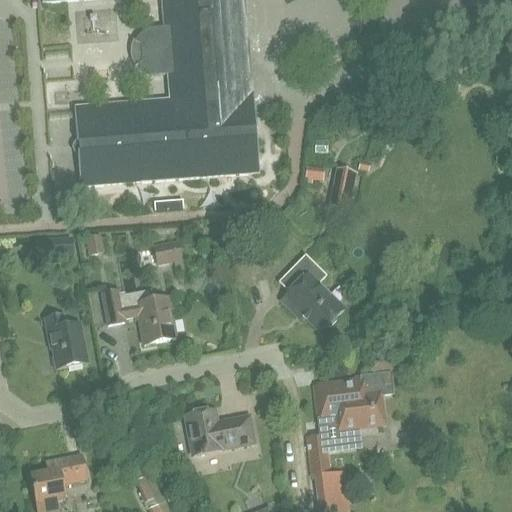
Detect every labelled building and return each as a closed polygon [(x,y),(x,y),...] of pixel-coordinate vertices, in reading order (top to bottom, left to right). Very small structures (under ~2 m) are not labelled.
[(42,0),(43,4),(88,0),(165,0),(166,2),(162,2),(166,44),(155,48),(154,46),(148,48),(133,41),(133,42),(142,46),(143,62),(135,67),(136,68),(152,57),(162,59),(163,75),(168,74),(171,101),(75,109),(77,143),(80,143),(80,154),(78,154),(81,188),(261,174),(254,94),(253,94),(244,0),(42,0)] [(324,171),(306,168),(304,181),(322,183),(324,171)] [(347,215),(347,213),(349,202),(352,203),(358,175),(335,170),(327,210),(347,215)] [(182,203),(153,206),(153,215),(182,212),(182,203)] [(104,255),(100,237),(85,240),(89,259),(104,255)] [(74,260),(72,239),(34,242),(36,263),(74,260)] [(179,243),(152,248),(156,269),(182,264),(179,243)] [(327,278),(306,258),(279,285),(290,296),(283,304),(297,318),(300,315),(321,335),(344,312),(319,287),(327,278)] [(149,293),(123,298),(123,295),(119,296),(118,293),(102,297),(108,329),(125,325),(124,321),(139,318),(145,348),(177,342),(169,301),(152,304),(149,293)] [(58,372),(86,367),(79,328),(65,330),(64,320),(46,323),(48,334),(51,333),(58,372)] [(352,431),(385,427),(382,398),(394,397),(391,374),(360,377),(360,379),(355,380),(356,384),(314,389),(317,423),(351,419),(352,431)] [(215,414),(185,420),(193,461),(223,455),(222,452),(255,446),(250,420),(218,427),(215,414)] [(326,479),(326,477),(331,476),(326,436),(321,437),(321,435),(310,437),(310,438),(305,439),(310,479),(315,478),(315,480),(326,479)] [(57,511),(57,505),(66,503),(63,488),(88,483),(83,458),(46,465),(48,475),(31,479),(36,506),(35,507),(35,511),(57,511)] [(315,480),(315,478),(314,478),(318,511),(346,511),(341,474),(331,475),(331,476),(326,477),(326,479),(315,480)] [(170,511),(153,476),(137,483),(135,484),(145,506),(146,506),(148,511),(147,511),(170,511)] [(168,505),(181,499),(173,484),(161,490),(168,505)]
